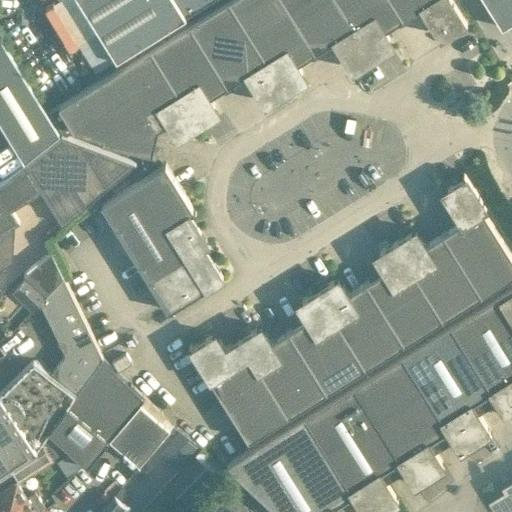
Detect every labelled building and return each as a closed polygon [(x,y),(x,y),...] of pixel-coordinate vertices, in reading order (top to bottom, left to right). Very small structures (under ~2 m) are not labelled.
[(81,0),(117,57),(209,0),(81,0)] [(231,0),(224,0),(190,22),(228,82),(247,71),(262,94),(266,101),(271,98),(287,89),(231,0)] [(285,0),(231,0),(287,89),(302,79),(298,72),(303,69),(297,61),(316,49),(285,0)] [(339,0),(285,0),(316,49),(335,37),(350,61),(354,58),(358,65),(374,55),(339,0)] [(393,0),(339,0),(374,55),(390,45),(385,39),(390,36),(385,27),(404,16),(393,0)] [(393,0),(404,16),(422,4),(437,28),(442,25),(446,31),(464,20),(466,24),(467,23),(452,0),(393,0)] [(511,0),(486,0),(503,26),(511,19),(511,0)] [(190,22),(152,46),(199,122),(215,112),(219,109),(215,102),(210,94),(228,82),(190,22)] [(0,121),(25,162),(61,134),(1,34),(0,34),(0,121)] [(152,46),(49,109),(64,135),(67,133),(75,128),(104,135),(103,139),(137,147),(157,151),(157,150),(153,149),(158,126),(169,119),(174,128),(179,135),(183,132),(199,122),(152,46)] [(0,180),(0,265),(6,260),(0,250),(0,232),(20,219),(12,207),(43,187),(64,220),(134,159),(61,134),(25,162),(0,180)] [(102,202),(169,309),(223,274),(197,232),(201,229),(190,211),(197,207),(196,206),(194,207),(166,162),(102,202)] [(448,186),(443,189),(447,196),(456,209),(462,219),(444,231),(482,292),(511,273),(511,252),(485,209),(484,207),(487,205),(465,170),(464,171),(466,175),(448,186)] [(412,230),(396,240),(443,316),(482,292),(444,231),(426,242),(420,234),(416,228),(412,230)] [(385,268),(367,279),(405,340),(443,316),(396,240),(380,250),(376,252),(380,259),(385,268)] [(51,250),(24,272),(47,291),(62,273),(51,250)] [(64,274),(41,299),(66,351),(51,371),(77,390),(103,356),(104,355),(101,350),(95,337),(64,274)] [(334,279),(319,288),(366,364),(405,340),(367,279),(348,291),(343,282),(339,276),(334,279)] [(511,282),(499,291),(511,311),(511,282)] [(308,316),(289,328),(328,389),(366,364),(319,288),(303,298),(299,301),(303,307),(308,316)] [(511,311),(499,291),(450,321),(492,388),(508,415),(509,414),(508,412),(511,410),(511,311)] [(450,321),(402,351),(449,426),(448,426),(462,449),(463,448),(462,447),(490,429),(477,408),(475,409),(473,406),(475,404),(472,400),(492,388),(450,321)] [(257,327),(241,336),(289,413),(328,389),(289,328),(271,339),(266,331),(261,324),(257,327)] [(289,413),(241,336),(226,346),(220,338),(216,341),(211,334),(193,345),(191,341),(190,342),(249,437),(289,413)] [(127,350),(118,355),(113,359),(119,369),(133,361),(127,350)] [(402,351),(354,382),(400,456),(400,457),(416,483),(417,483),(417,481),(445,463),(434,446),(432,447),(429,444),(432,443),(429,438),(448,426),(449,426),(402,351)] [(77,390),(50,429),(70,447),(88,462),(109,437),(139,462),(170,427),(142,402),(141,402),(146,397),(103,356),(77,390)] [(0,470),(4,468),(38,445),(42,439),(50,429),(77,390),(51,371),(34,358),(3,388),(0,390),(0,470)] [(354,382),(305,412),(354,491),(366,511),(376,511),(399,498),(385,476),(383,478),(381,474),(383,473),(380,469),(400,457),(400,456),(354,382)] [(354,491),(305,412),(227,460),(282,511),(340,511),(339,511),(337,511),(335,508),(337,507),(335,503),(354,491)] [(46,445),(13,466),(20,478),(53,457),(70,447),(50,429),(42,439),(46,445)] [(171,483),(191,502),(218,471),(198,453),(171,483)] [(17,480),(0,491),(0,511),(37,511),(46,507),(36,490),(27,496),(17,480)] [(122,485),(115,493),(122,500),(129,492),(122,485)] [(225,488),(218,497),(234,511),(243,511),(247,507),(225,488)] [(115,493),(97,511),(124,511),(129,506),(122,500),(115,493)] [(511,511),(511,499),(504,504),(507,509),(501,511),(511,511)]
